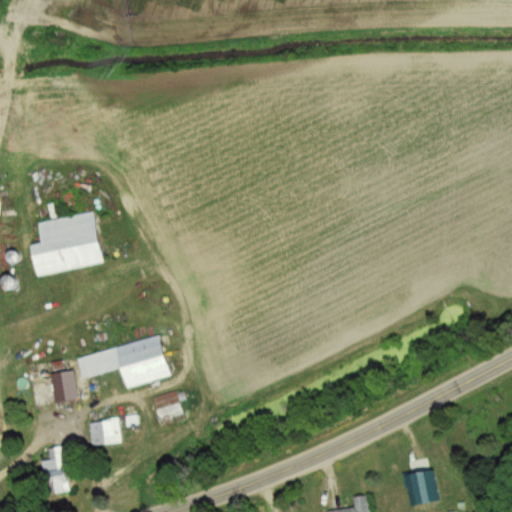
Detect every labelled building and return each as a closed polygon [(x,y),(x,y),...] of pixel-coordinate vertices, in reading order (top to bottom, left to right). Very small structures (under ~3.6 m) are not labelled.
[(0,233),(19,233),(19,210),(0,210),(0,233)] [(32,278),(100,265),(90,213),(36,223),(40,244),(26,246),(32,278)] [(0,278),(0,290),(16,290),(16,278),(0,278)] [(76,358),(81,380),(118,371),(122,389),(166,379),(157,339),(76,358)] [(87,399),(84,385),(73,387),(71,373),(48,376),(52,404),(87,399)] [(158,424),(182,418),(175,393),(152,399),(158,424)] [(87,424),(89,448),(119,445),(117,421),(87,424)] [(56,460),(38,464),(45,497),(63,493),(56,460)] [(397,503),(428,503),(428,481),(397,481),(397,503)] [(328,511),(368,511),(367,497),(351,499),(352,510),(328,511)]
